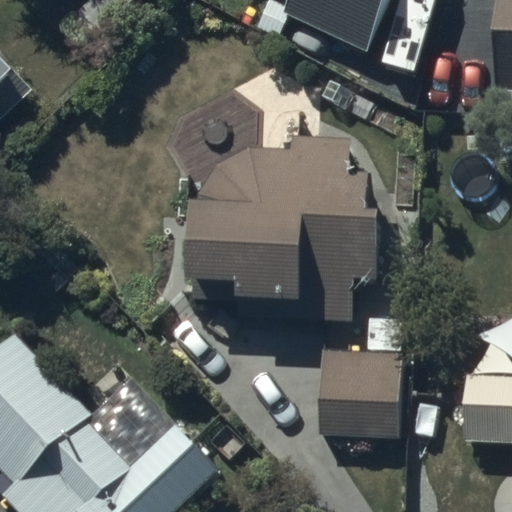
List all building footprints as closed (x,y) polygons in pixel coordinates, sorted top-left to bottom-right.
[(285,0),(296,5),(285,27),(369,68),(402,0),(285,0)] [(511,11),(502,11),(498,101),(508,101),(507,124),(511,124),(511,11)] [(0,136),(32,106),(8,80),(4,84),(0,80),(0,136)] [(245,315),(245,327),(357,337),(360,301),(384,304),(389,242),(372,241),(376,197),(353,195),(357,153),(296,148),(294,168),(255,165),(223,181),(205,211),(204,230),(198,230),(196,313),(245,315)] [(374,363),(326,362),(326,448),(404,449),(405,331),(374,331),(374,363)] [(0,466),(20,487),(8,499),(20,511),(178,511),(219,472),(177,430),(136,470),(94,427),(102,418),(19,335),(0,354),(0,466)] [(511,392),(471,391),(468,457),(511,458),(511,392)]
